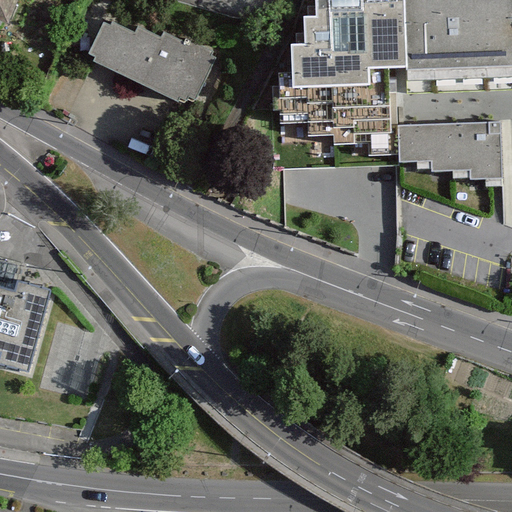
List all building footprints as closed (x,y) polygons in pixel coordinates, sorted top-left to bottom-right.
[(19,0),(0,0),(0,19),(9,24),(19,0)] [(405,0),(320,0),(320,10),(311,10),(310,38),(297,39),(297,69),(287,70),(288,179),(408,176),(407,161),(407,122),(405,0)] [(511,71),(511,0),(405,0),(408,73),(511,71)] [(221,59),(187,43),(185,47),(166,37),(163,42),(141,31),(139,37),(117,26),(114,32),(106,28),(89,64),(176,107),(198,107),(221,59)] [(506,186),(506,123),(407,122),(407,161),(443,161),(443,172),(477,172),(477,186),(490,186),(506,186)] [(511,227),(511,195),(502,196),(506,229),(511,227)] [(0,347),(1,348),(0,351),(0,360),(29,369),(53,286),(17,275),(14,286),(0,282),(0,347)]
